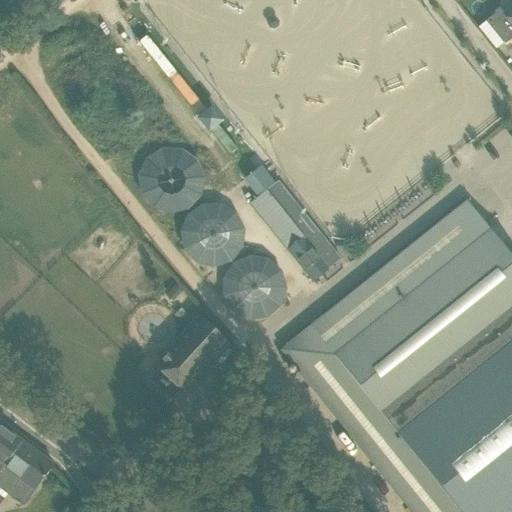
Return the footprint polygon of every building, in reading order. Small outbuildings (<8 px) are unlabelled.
[(494,14),(484,22),(503,45),(511,37),(511,6),(502,14),(498,8),(493,13),(494,14)] [(261,167),(243,181),(256,198),(274,184),(261,167)] [(256,198),(249,204),(311,282),(340,259),(278,181),(274,184),(256,198)] [(511,511),(511,255),(467,199),(279,350),(409,511),(511,511)] [(237,264),(236,206),(181,208),(182,265),(237,264)] [(179,309),(174,314),(179,320),(185,314),(179,309)] [(186,390),(229,343),(202,318),(158,365),(186,390)] [(0,470),(21,442),(0,426),(0,470)] [(0,489),(22,506),(52,465),(21,442),(0,470),(0,489)]
